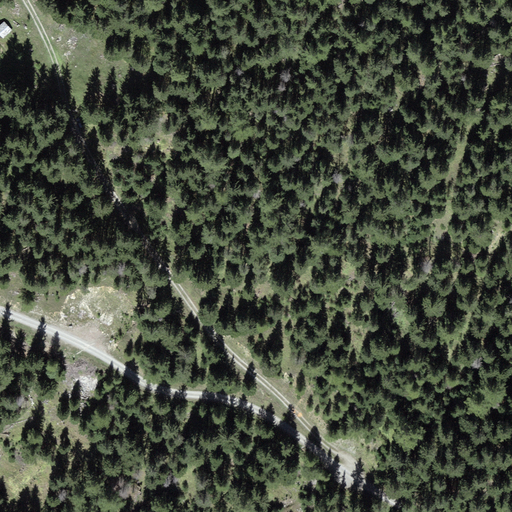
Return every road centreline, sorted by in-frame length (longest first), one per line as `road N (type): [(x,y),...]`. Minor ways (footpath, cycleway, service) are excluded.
road 1 (track): [(26,0),(76,131),(134,225),(212,333),(350,462),(352,474)]
road 2 (track): [(0,309),(74,338),(146,383),(259,411),(413,511)]
